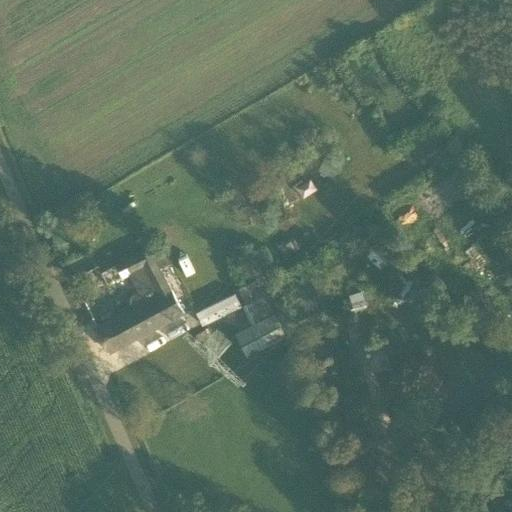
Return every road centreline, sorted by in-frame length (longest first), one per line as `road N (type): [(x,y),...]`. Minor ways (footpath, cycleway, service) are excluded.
road 1 (unclassified): [(172,511),(0,141)]
road 2 (unclassified): [(396,511),(511,438)]
